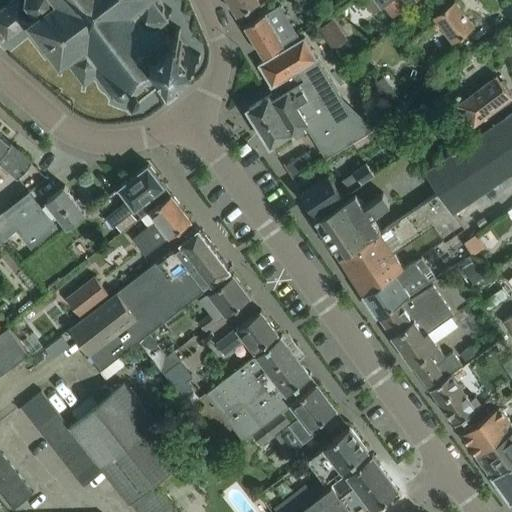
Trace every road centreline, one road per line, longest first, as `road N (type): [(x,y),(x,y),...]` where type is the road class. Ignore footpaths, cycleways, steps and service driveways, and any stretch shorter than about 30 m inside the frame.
road 1 (unclassified): [(476,511),(185,113)]
road 2 (unclassified): [(0,73),(63,126),(98,141),(133,140),(185,113)]
road 3 (unclassified): [(185,113),(209,94),(221,61),(200,0)]
